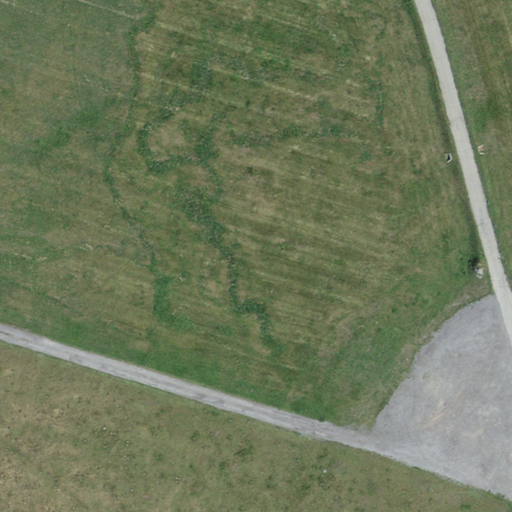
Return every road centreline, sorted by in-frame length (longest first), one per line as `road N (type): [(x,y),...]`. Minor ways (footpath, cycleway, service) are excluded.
road 1 (track): [(511,480),(0,330)]
road 2 (residential): [(425,0),(511,311)]
